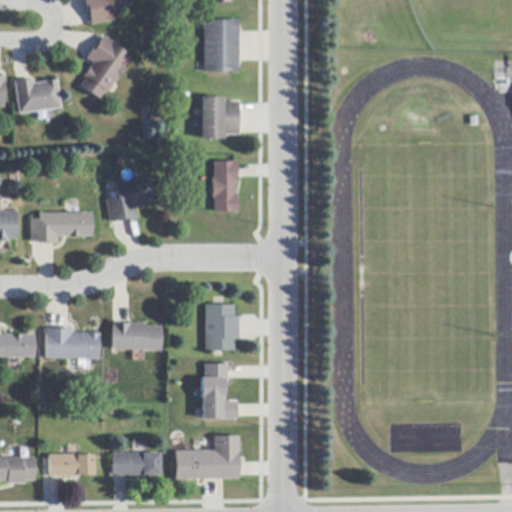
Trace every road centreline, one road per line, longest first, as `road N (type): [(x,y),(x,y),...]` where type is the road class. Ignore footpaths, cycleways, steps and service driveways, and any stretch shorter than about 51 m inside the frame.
road 1 (residential): [(280,511),(281,0)]
road 2 (residential): [(0,287),(68,287),(150,259),(281,261)]
road 3 (residential): [(0,43),(46,38),(51,21),(43,6),(0,3)]
